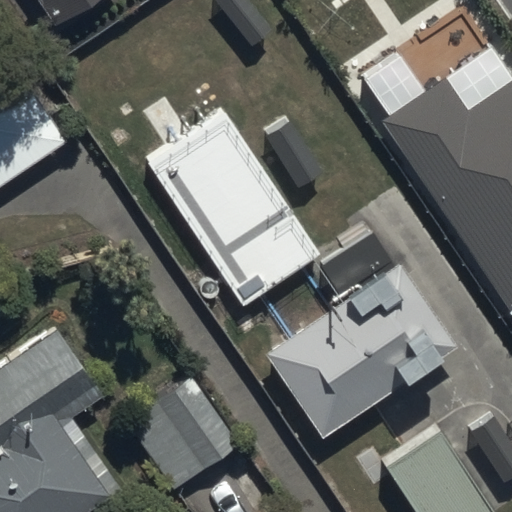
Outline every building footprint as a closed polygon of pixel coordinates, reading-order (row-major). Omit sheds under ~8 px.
[(36,0),(54,25),(90,0),(36,0)] [(0,191),(67,146),(0,47),(0,191)] [(435,60),(380,96),(511,298),(511,54),(509,49),(452,86),(435,60)] [(222,109),(148,158),(243,301),(318,252),(222,109)] [(390,257),(258,349),(323,442),(455,350),(390,257)] [(48,334),(0,368),(0,511),(121,511),(128,507),(69,423),(97,403),(48,334)] [(188,381),(127,425),(179,496),(240,452),(188,381)] [(495,511),(438,423),(383,458),(417,511),(495,511)]
